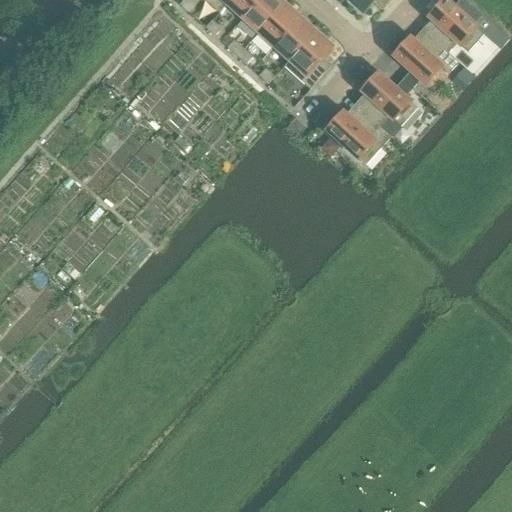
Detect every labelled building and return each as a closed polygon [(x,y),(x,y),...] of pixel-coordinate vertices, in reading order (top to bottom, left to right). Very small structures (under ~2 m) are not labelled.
[(203,0),(219,15),(227,6),(226,5),(230,0),(203,0)] [(230,0),(226,5),(227,6),(242,19),(259,0),(230,0)] [(279,0),(259,0),(242,19),(258,34),(285,5),(279,0)] [(383,11),(393,0),(347,0),(357,8),(359,5),(366,12),(374,3),(383,11)] [(438,26),(429,37),(449,55),(458,44),(468,54),(485,36),(474,26),(483,16),(465,0),(461,0),(454,8),(446,1),(430,19),(438,26)] [(292,17),(295,14),(285,5),(258,34),(274,48),(298,22),(292,17)] [(215,38),(222,30),(213,22),(206,29),(215,38)] [(307,24),(304,27),(298,22),(274,48),(290,62),(290,63),(317,34),(307,24)] [(324,45),(326,42),(317,34),(290,63),(290,62),(285,68),(311,91),(332,68),(322,60),(330,51),(324,45)] [(449,55),(429,37),(419,47),(411,39),(394,58),(411,73),(403,81),(413,90),(421,82),(426,86),(441,69),(449,75),(459,64),(449,55)] [(237,57),(244,50),(235,42),(228,50),(237,57)] [(246,66),(253,59),(244,50),(237,57),(246,66)] [(269,86),(275,79),(266,70),(260,78),(269,86)] [(418,110),(406,99),(413,90),(403,81),(396,90),(379,75),(363,93),(371,101),(362,111),(382,129),(391,119),(401,128),(418,110)] [(392,138),(382,129),(362,111),(352,121),(344,114),(327,132),(366,167),(392,138)]
